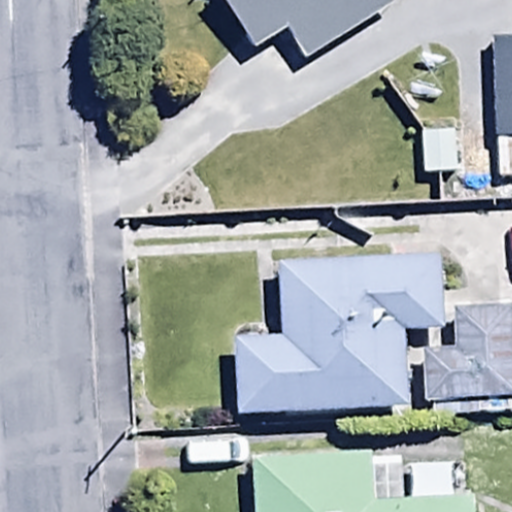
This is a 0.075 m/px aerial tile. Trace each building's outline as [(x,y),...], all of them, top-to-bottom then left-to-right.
[(209,0),(249,55),(281,35),(299,64),(388,8),(382,0),(209,0)] [(511,41),(488,42),(489,141),(494,141),(494,184),(511,183),(511,41)] [(229,340),(232,423),(404,416),(401,341),(435,340),(432,263),(271,270),(274,338),(229,340)] [(419,356),(421,406),(511,402),(511,312),(449,315),(451,355),(419,356)] [(369,455),(247,458),(248,511),(467,511),(467,503),(398,505),(397,465),(370,466),(369,455)]
